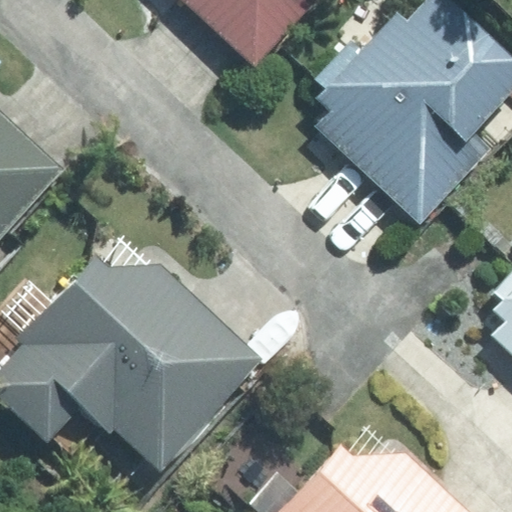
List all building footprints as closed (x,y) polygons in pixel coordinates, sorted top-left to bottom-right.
[(164,0),(249,76),(313,4),(307,0),(164,0)] [(324,123),(310,138),(413,234),(483,161),(464,145),(511,93),(511,80),(427,1),(396,34),(387,27),(354,63),(344,54),(310,90),(320,101),(311,111),(324,123)] [(0,243),(55,179),(0,131),(0,243)] [(441,212),(403,253),(428,276),(466,235),(441,212)] [(0,378),(0,419),(40,457),(72,420),(102,448),(105,443),(152,487),(257,372),(156,278),(100,282),(87,270),(12,351),(19,357),(0,378)] [(499,335),(486,348),(511,372),(511,275),(485,303),(495,314),(487,323),(499,335)] [(446,511),(394,466),(341,470),(333,462),(293,509),(272,489),(251,511),(446,511)]
